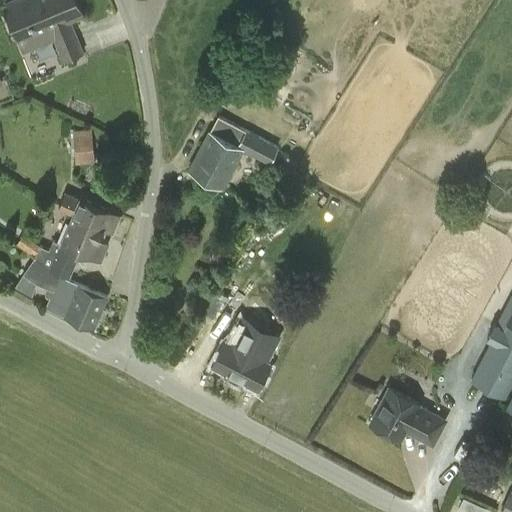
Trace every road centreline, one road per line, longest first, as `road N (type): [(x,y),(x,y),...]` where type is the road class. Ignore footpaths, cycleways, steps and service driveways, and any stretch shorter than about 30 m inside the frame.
road 1 (unclassified): [(121,361),(151,159),(142,66),(124,0)]
road 2 (unclassified): [(121,361),(403,511)]
road 3 (unclassified): [(0,299),(121,361)]
